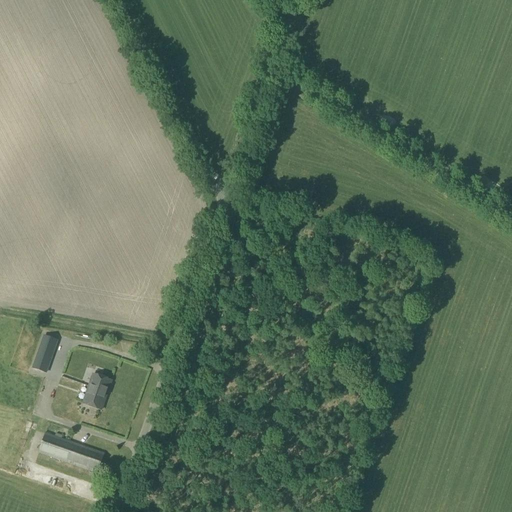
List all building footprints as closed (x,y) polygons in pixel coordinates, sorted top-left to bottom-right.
[(253,215),(256,216),(262,218),(264,210),(255,208),(253,215)] [(43,337),(32,368),(39,371),(50,339),(43,337)] [(93,375),(88,390),(83,405),(101,411),(111,382),(93,375)] [(97,474),(104,455),(45,434),(39,453),(97,474)] [(71,496),(83,496),(83,489),(79,488),(80,481),(72,481),(71,496)]
